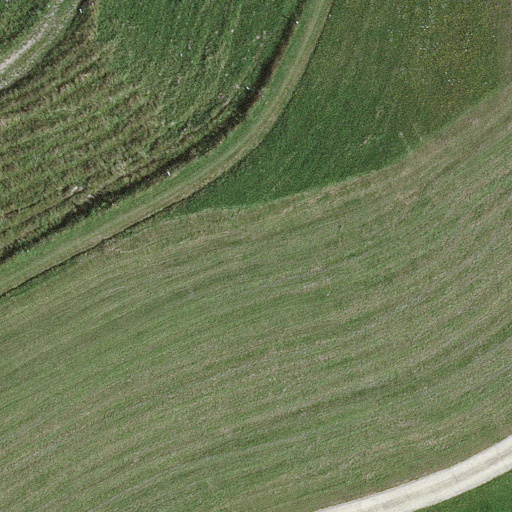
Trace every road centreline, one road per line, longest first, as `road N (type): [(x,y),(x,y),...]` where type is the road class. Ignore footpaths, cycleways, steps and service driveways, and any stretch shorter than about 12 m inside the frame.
road 1 (track): [(0,288),(246,150),(284,101),(326,0)]
road 2 (track): [(363,511),(511,450)]
